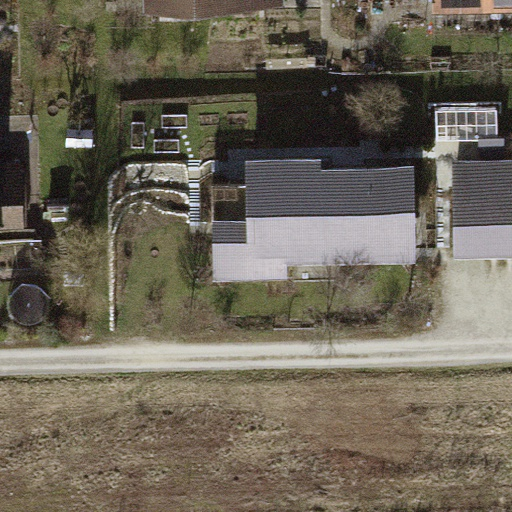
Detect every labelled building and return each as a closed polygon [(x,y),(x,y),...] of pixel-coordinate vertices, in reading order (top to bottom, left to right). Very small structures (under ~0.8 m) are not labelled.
[(290,0),(140,0),(141,12),(291,4),(290,0)] [(511,0),(430,0),(431,12),(511,9),(511,0)] [(0,234),(32,233),(30,156),(0,156),(0,234)] [(511,157),(457,159),(459,254),(511,252),(511,157)] [(417,158),(249,164),(250,214),(215,216),(217,276),(421,269),(417,158)]
